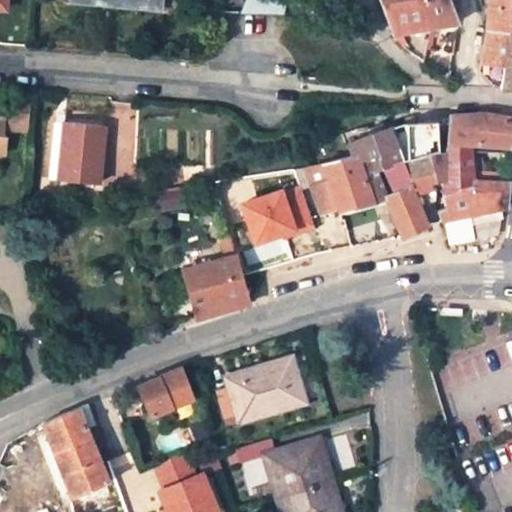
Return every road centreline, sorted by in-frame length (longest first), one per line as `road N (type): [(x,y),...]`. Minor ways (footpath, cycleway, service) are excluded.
road 1 (secondary): [(376,290),(152,358),(0,428)]
road 2 (residential): [(0,66),(285,89)]
road 3 (residential): [(376,290),(396,448),(390,511)]
road 4 (residential): [(511,103),(423,95),(358,0)]
road 5 (secondary): [(511,282),(376,290)]
